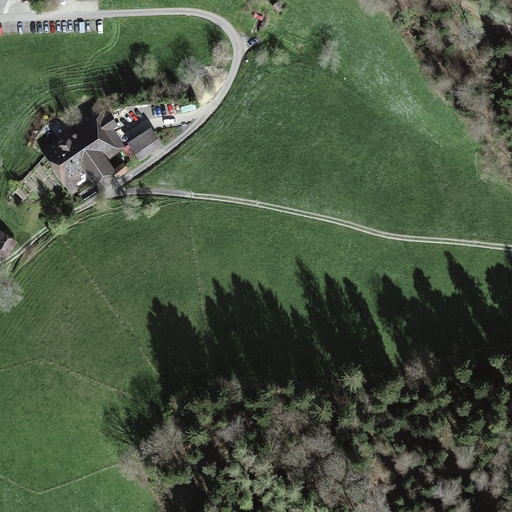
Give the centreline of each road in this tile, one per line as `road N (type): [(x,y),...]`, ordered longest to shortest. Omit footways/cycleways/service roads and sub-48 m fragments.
road 1 (track): [(0,265),(103,195),(136,190),(241,201),(380,234),(511,248)]
road 2 (unclassified): [(0,17),(177,11),(228,27),(237,51),(220,96),(172,145),(103,195)]
